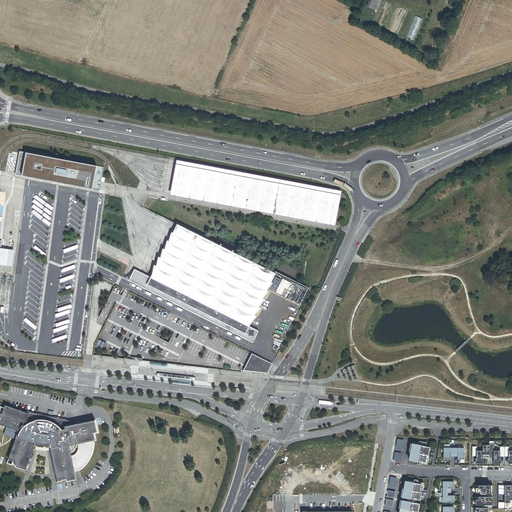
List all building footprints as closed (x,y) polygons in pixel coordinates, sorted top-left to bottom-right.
[(377,11),(381,0),(369,0),(366,6),(377,11)] [(15,174),(100,191),(101,181),(104,168),(20,152),(19,155),(15,174)] [(340,191),(176,160),(175,162),(175,167),(174,172),(173,177),(172,182),(171,187),(170,192),(170,193),(334,223),(340,191)] [(235,252),(176,223),(174,227),(170,236),(165,244),(161,253),(157,261),(153,269),(150,276),(250,326),(257,311),(265,294),(276,272),(275,271),(272,270),(235,252)] [(6,248),(2,247),(0,258),(0,263),(4,264),(13,265),(16,249),(6,248)] [(259,330),(250,326),(150,276),(134,268),(128,279),(252,342),(259,330)] [(107,344),(99,340),(95,347),(103,351),(107,344)] [(272,363),(251,352),(243,370),(267,373),(272,363)] [(94,433),(92,421),(81,423),(68,426),(67,420),(26,412),(26,413),(6,406),(5,408),(2,416),(4,416),(1,424),(11,427),(21,431),(18,440),(10,460),(17,462),(18,461),(20,462),(20,461),(27,463),(35,441),(38,443),(40,443),(43,443),(45,444),(48,444),(52,443),(52,447),(58,478),(66,476),(65,475),(74,473),(74,471),(77,470),(78,472),(81,470),(85,466),(90,459),(91,457),(92,454),(93,452),(93,448),(93,445),(91,445),(90,441),(95,440),(94,433)] [(11,427),(1,424),(4,416),(2,416),(0,421),(0,424),(9,428),(11,429),(11,427)] [(18,440),(21,431),(11,427),(11,429),(8,436),(16,440),(18,440)] [(8,436),(11,429),(9,428),(5,437),(16,441),(16,440),(8,436)] [(10,460),(18,440),(16,440),(16,441),(9,459),(10,460)] [(478,447),(473,447),(473,457),(478,457),(478,464),(485,464),(485,458),(495,458),(495,464),(501,464),(501,457),(509,457),(509,464),(511,464),(511,451),(509,451),(509,447),(501,447),(501,451),(495,451),(495,441),(490,441),(490,445),(485,445),(485,451),(478,451),(478,447)] [(426,450),(427,443),(421,442),(420,446),(412,444),(411,452),(412,453),(412,456),(411,456),(410,460),(426,463),(428,450),(426,450)] [(456,459),(462,460),(462,449),(442,449),(442,460),(448,460),(448,456),(456,456),(456,459)] [(26,470),(28,464),(27,463),(20,461),(20,462),(18,461),(17,462),(10,460),(9,459),(7,463),(16,466),(16,467),(26,470)] [(77,480),(75,473),(78,472),(77,470),(74,471),(74,473),(65,475),(66,476),(58,478),(57,478),(58,482),(67,480),(67,482),(77,480)] [(397,479),(391,478),(389,485),(396,486),(397,479)] [(416,511),(417,511),(416,511),(418,511),(420,504),(416,504),(417,498),(420,498),(422,485),(418,484),(414,483),(406,482),(405,486),(406,486),(406,490),(404,490),(403,498),(411,499),(410,502),(402,501),(401,509),(402,510),(402,511),(416,511)] [(441,503),(453,503),(453,496),(446,496),(447,489),(454,489),(454,482),(441,482),(441,489),(440,489),(440,497),(441,497),(441,503)] [(490,483),(478,482),(478,484),(475,484),(475,491),(491,491),(490,483)] [(511,485),(499,486),(499,495),(505,495),(505,502),(498,502),(498,509),(511,509),(511,485)] [(477,498),(475,498),(475,503),(493,504),(493,495),(477,495),(477,498)]
